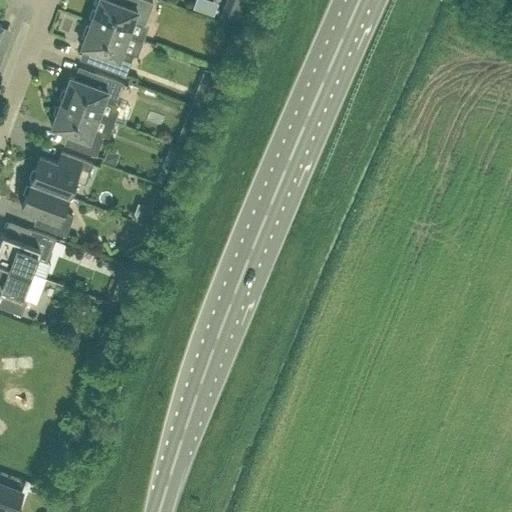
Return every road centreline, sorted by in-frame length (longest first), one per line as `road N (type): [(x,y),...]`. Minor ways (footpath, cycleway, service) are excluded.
road 1 (primary): [(157,511),(210,342),(359,0)]
road 2 (residential): [(0,131),(51,0)]
